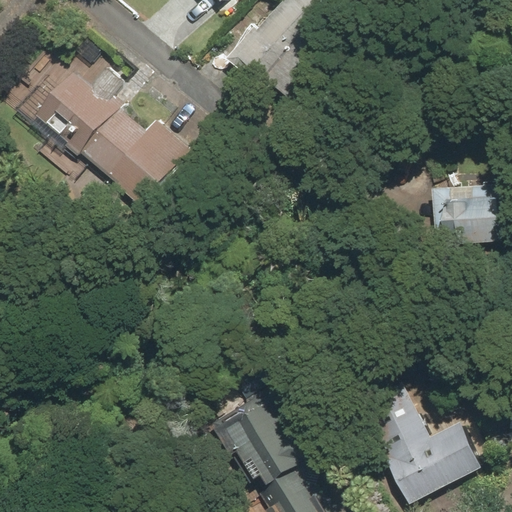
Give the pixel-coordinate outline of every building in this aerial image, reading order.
[(321,0),(277,0),(235,58),(321,121),(352,77),(317,52),(343,16),(321,0)] [(75,73),(39,118),(160,212),(205,155),(161,121),(152,133),(75,73)] [(511,185),(441,189),(444,249),(511,244),(511,185)] [(0,201),(0,316),(1,318),(58,272),(0,201)] [(358,379),(417,503),(486,471),(463,422),(432,437),(397,361),(358,379)] [(290,385),(219,428),(271,511),(333,511),(308,470),(332,455),(290,385)]
